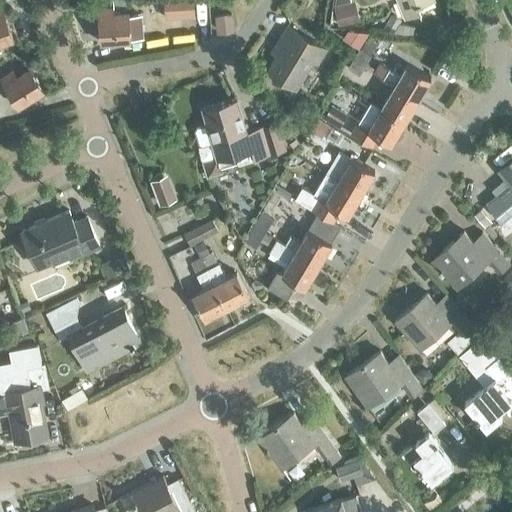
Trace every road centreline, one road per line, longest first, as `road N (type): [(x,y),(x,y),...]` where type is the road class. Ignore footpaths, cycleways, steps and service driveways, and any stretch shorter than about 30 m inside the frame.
road 1 (unclassified): [(216,413),(266,390),(376,285),(506,71)]
road 2 (residential): [(216,413),(104,147)]
road 3 (unclassified): [(0,483),(72,471),(216,413)]
road 4 (residential): [(79,84),(222,53),(270,0)]
